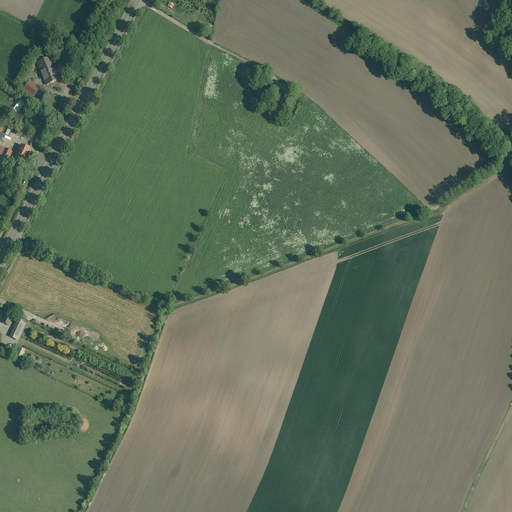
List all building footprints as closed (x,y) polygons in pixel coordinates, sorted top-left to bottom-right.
[(49,58),(37,63),(43,76),(54,71),(49,58)] [(54,71),(43,76),(47,85),(58,80),(54,71)] [(40,88),(31,81),(22,92),(32,99),(33,97),(40,88)] [(286,90),(280,87),(276,95),(286,100),(290,93),(292,94),(294,91),(288,87),(286,90)] [(41,102),(33,97),(32,99),(30,102),(37,107),(41,102)] [(250,97),(249,104),(255,105),(257,99),(250,97)] [(23,102),(16,98),(14,101),(18,103),(17,106),(20,108),(23,102)] [(1,147),(0,148),(0,169),(3,171),(12,152),(1,147)] [(30,151),(21,147),(14,160),(24,165),(30,151)] [(12,318),(6,315),(2,323),(8,326),(12,318)] [(18,321),(10,337),(17,340),(25,324),(18,321)]
